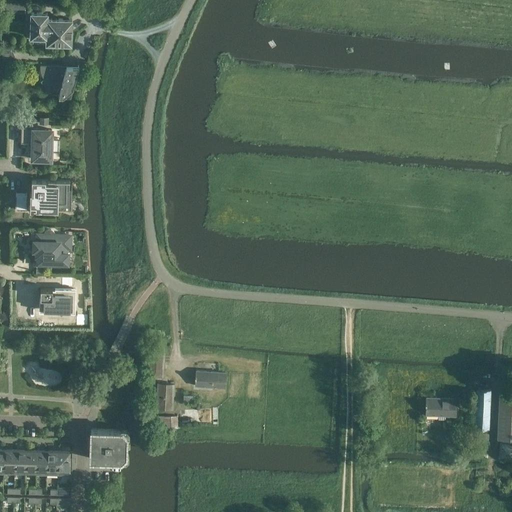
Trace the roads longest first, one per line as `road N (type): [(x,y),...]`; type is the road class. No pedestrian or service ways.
road 1 (unclassified): [(511,318),(184,290),(162,277),(150,229),(151,115),(161,66),(192,0)]
road 2 (unknown): [(351,511),(352,304)]
road 3 (unclassified): [(0,419),(80,423),(79,511)]
